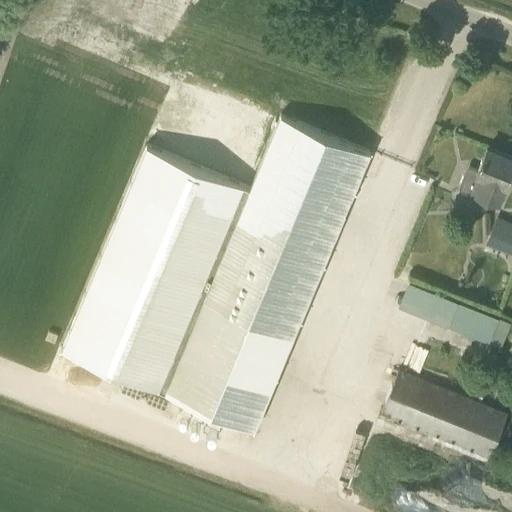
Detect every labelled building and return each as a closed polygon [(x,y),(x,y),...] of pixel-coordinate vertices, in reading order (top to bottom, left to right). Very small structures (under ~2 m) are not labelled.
[(415,34),(409,32),(407,38),(413,40),(415,34)] [(255,428),(299,320),(370,150),(281,113),(250,186),(147,143),(62,348),(255,428)] [(509,183),(511,175),(511,156),(487,147),(477,170),(472,168),(468,176),(463,179),(460,188),(499,203),(508,183),(509,183)] [(510,254),(511,249),(511,221),(496,215),(485,243),(510,254)] [(459,301),(449,326),(489,341),(499,316),(459,301)] [(490,456),(508,412),(399,369),(381,413),(490,456)]
